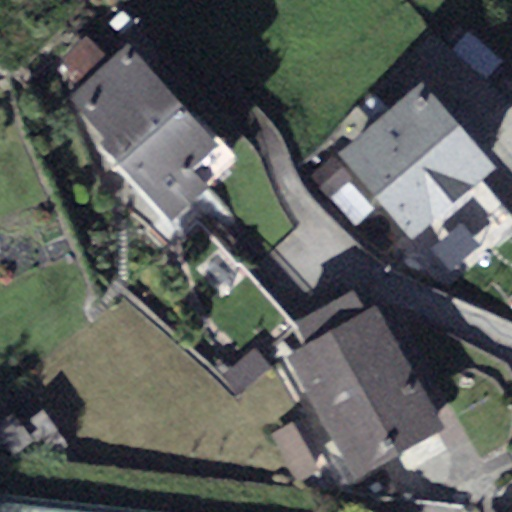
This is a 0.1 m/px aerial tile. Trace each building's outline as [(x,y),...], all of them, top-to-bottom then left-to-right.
[(196,170),(223,146),(139,60),(128,68),(119,56),(72,100),(109,139),(104,143),(174,220),(212,187),(196,170)] [(413,238),(495,171),(482,156),(486,146),(486,136),(483,128),(480,118),(475,111),(466,105),(457,101),(449,99),(443,100),(438,102),(425,87),(344,155),(413,238)] [(309,345),(369,312),(356,290),(297,323),(309,345)] [(309,345),(289,356),(357,477),(446,429),(378,306),(369,312),(309,345)] [(243,393),(279,364),(263,344),(227,374),(243,393)] [(300,482),(322,471),(296,423),(275,434),(300,482)]
